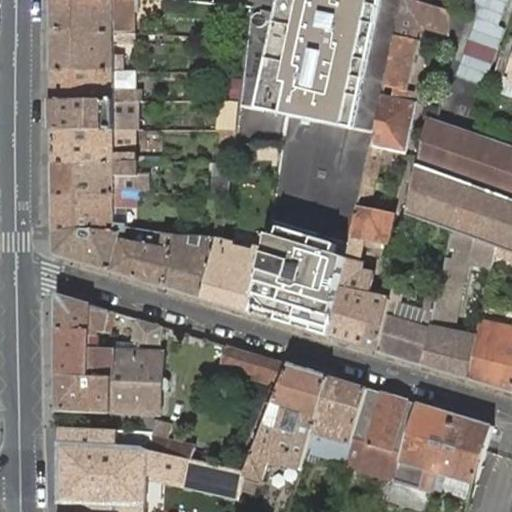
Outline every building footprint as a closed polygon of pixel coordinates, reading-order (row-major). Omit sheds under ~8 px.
[(134,34),(134,0),(52,0),(52,30),(116,33),(131,35),(134,34)] [(347,127),(374,0),(287,0),(283,23),(282,24),(264,110),(347,127)] [(448,42),(452,11),(418,0),(402,0),(399,17),(395,35),(385,85),(383,95),(410,102),(413,91),(406,90),(418,39),(421,24),(442,31),(440,39),(448,42)] [(478,0),(455,76),(484,85),(509,0),(478,0)] [(137,45),(137,34),(134,34),(131,35),(116,33),(52,30),(53,71),(115,72),(115,43),(137,45)] [(511,36),(509,35),(495,74),(508,79),(507,80),(511,81),(511,36)] [(116,102),(144,102),(144,90),(116,90),(115,72),(53,71),(54,101),(116,102)] [(243,77),(231,76),(229,99),(240,100),(243,77)] [(410,102),(383,95),(372,145),(361,194),(372,196),(377,171),(383,147),(406,152),(417,103),(410,102)] [(54,130),(116,130),(116,102),(54,101),(54,130)] [(511,199),(511,146),(429,117),(419,166),(511,199)] [(116,155),(116,130),(54,130),(55,165),(116,163),(138,163),(139,163),(145,164),(145,156),(138,157),(138,154),(116,155)] [(138,130),(116,130),(116,155),(138,154),(138,130)] [(257,158),(280,160),(281,146),(258,144),(257,158)] [(230,182),(232,163),(215,161),(213,194),(229,195),(230,182)] [(55,165),(55,197),(117,196),(117,179),(139,178),(139,163),(138,163),(116,163),(55,165)] [(117,196),(137,196),(151,196),(150,163),(145,164),(139,163),(139,178),(117,179),(117,196)] [(511,199),(419,166),(409,213),(453,229),(497,245),(511,250),(511,199)] [(55,197),(56,232),(123,231),(123,230),(128,231),(128,226),(129,223),(117,222),(117,206),(123,206),(123,208),(137,208),(137,196),(117,196),(55,197)] [(362,213),(358,213),(353,237),(363,239),(374,242),(372,249),(384,252),(386,245),(391,220),(362,213)] [(136,232),(134,238),(145,240),(146,233),(147,228),(136,227),(136,232)] [(495,258),(497,245),(453,229),(448,251),(494,261),(495,258)] [(111,270),(165,286),(174,246),(177,232),(166,230),(163,243),(145,240),(134,238),(127,236),(122,235),(111,270)] [(58,254),(111,270),(122,235),(123,231),(56,232),(56,251),(58,254)] [(213,255),(217,237),(177,232),(174,246),(213,255)] [(256,300),(334,324),(348,259),(349,257),(337,254),(280,237),(271,234),(271,238),(257,297),(256,300)] [(204,298),(252,312),(256,300),(257,297),(271,238),(258,235),(255,248),(253,256),(234,250),(236,242),(223,238),(204,298)] [(165,286),(204,298),(223,238),(217,237),(213,255),(174,246),(165,286)] [(334,324),(332,337),(380,351),(387,314),(391,300),(377,298),(352,292),(358,261),(363,239),(353,237),(349,257),(348,259),(334,324)] [(511,250),(497,245),(495,258),(511,263),(511,265),(511,269),(511,268),(511,250)] [(425,365),(469,378),(479,331),(482,321),(472,318),(470,329),(456,326),(464,284),(450,281),(451,275),(444,273),(438,299),(425,365)] [(387,314),(380,351),(425,365),(438,299),(427,295),(421,324),(398,317),(405,285),(394,283),(391,300),(387,314)] [(59,297),(58,332),(92,332),(99,333),(111,333),(111,310),(92,305),(61,295),(59,297)] [(252,312),(332,337),(334,324),(256,300),(252,312)] [(166,327),(135,318),(130,342),(162,343),(162,341),(166,327)] [(511,325),(482,319),(482,321),(479,331),(469,378),(511,390),(511,325)] [(92,332),(58,332),(58,375),(115,377),(116,349),(98,349),(99,333),(92,332)] [(275,380),(282,362),(230,346),(225,365),(257,374),(256,378),(270,382),(271,379),(275,380)] [(165,349),(116,349),(115,377),(113,413),(143,415),(142,431),(155,432),(154,439),(154,440),(159,452),(194,460),(197,448),(170,443),(173,427),(156,420),(156,415),(162,416),(163,394),(163,390),(167,390),(170,385),(170,380),(168,376),(164,376),(164,371),(165,349)] [(248,472),(248,473),(262,476),(271,457),(303,467),(310,446),(331,377),(293,365),(282,362),(275,380),(285,383),(256,453),(248,472)] [(115,377),(58,375),(59,411),(113,413),(115,377)] [(310,446),(348,457),(369,388),(331,377),(310,446)] [(348,457),(347,462),(397,478),(402,462),(420,404),(369,388),(348,457)] [(425,489),(435,492),(436,490),(441,474),(459,415),(420,404),(402,462),(397,478),(396,481),(425,489)] [(457,479),(476,484),(493,426),(459,415),(441,474),(436,490),(443,492),(448,476),(457,479)] [(148,511),(149,507),(151,473),(242,494),(248,473),(248,472),(239,470),(194,460),(159,452),(154,440),(154,439),(155,432),(142,431),(135,431),(133,448),(117,447),(118,430),(113,430),(91,429),(76,428),(75,444),(62,443),(62,503),(62,511),(79,511),(80,504),(90,504),(89,511),(148,511)] [(135,431),(118,430),(117,447),(133,448),(135,431)] [(453,493),(471,499),(476,484),(457,479),(448,476),(444,491),(453,493)]
